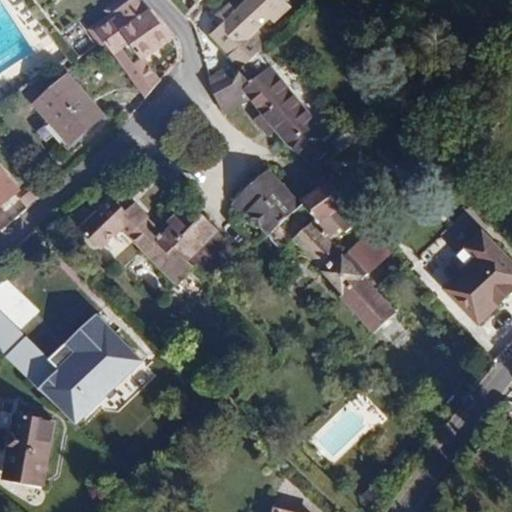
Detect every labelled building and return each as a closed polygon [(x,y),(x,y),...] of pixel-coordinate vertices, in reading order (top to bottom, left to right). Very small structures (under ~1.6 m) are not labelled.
[(92,30),(103,45),(106,43),(105,41),(97,30),(118,15),(114,10),(129,0),(123,0),(108,10),(112,16),(92,30)] [(175,38),(173,36),(163,22),(151,9),(142,0),(129,0),(114,10),(118,15),(97,30),(105,41),(106,43),(127,71),(133,80),(147,99),(161,81),(146,58),(175,38)] [(260,30),(273,18),(277,23),(292,7),(285,0),(247,0),(237,11),(229,4),(213,19),(220,27),(211,36),(244,70),(260,54),(271,42),(260,30)] [(317,124),(260,54),(244,70),(235,84),(215,96),(224,114),(252,98),(264,112),(257,119),(263,128),(272,121),(279,129),(293,146),(309,159),(327,144),(340,133),(333,124),(320,135),(313,128),(317,124)] [(235,84),(225,68),(210,80),(215,96),(235,84)] [(104,117),(70,77),(37,106),(51,122),(53,119),(73,142),(104,117)] [(279,129),(272,121),(263,128),(270,136),(279,129)] [(316,164),(332,151),(327,144),(309,159),(316,164)] [(0,208),(20,190),(0,167),(0,208)] [(271,235),(301,207),(268,170),(237,198),(251,213),(271,235)] [(351,207),(339,194),(329,180),(301,200),(305,205),(321,223),(333,215),(347,232),(362,219),(351,207)] [(189,261),(175,246),(190,230),(179,219),(176,216),(169,222),(173,227),(164,235),(147,217),(148,216),(135,202),(127,209),(114,196),(81,226),(100,247),(122,227),(128,234),(145,252),(170,278),(177,285),(194,268),(189,261)] [(251,213),(237,198),(232,203),(245,217),(251,213)] [(190,230),(204,216),(193,204),(179,219),(190,230)] [(294,240),(314,222),(318,226),(321,223),(305,205),(301,207),(271,235),(285,251),(296,242),(294,240)] [(448,284),(466,267),(455,255),(481,231),(465,214),(421,256),(448,284)] [(189,261),(219,231),(204,216),(190,230),(175,246),(189,261)] [(345,256),(318,226),(314,222),(294,240),(296,242),(326,274),(345,256)] [(395,254),(373,231),(349,253),(370,276),(395,254)] [(220,232),(203,250),(217,263),(234,247),(220,232)] [(480,324),(511,292),(511,261),(484,232),(468,248),(477,258),(445,288),(480,324)] [(205,276),(217,263),(203,250),(192,261),(205,276)] [(384,298),(345,256),(326,274),(346,296),(344,298),(376,335),(399,314),(384,298)] [(0,307),(9,315),(22,301),(0,281),(0,307)] [(0,318),(3,316),(0,313),(0,349),(40,389),(60,369),(28,337),(21,344),(0,324),(0,318)] [(77,426),(149,354),(126,331),(119,337),(98,315),(69,343),(93,368),(56,405),(77,426)] [(43,488),(56,421),(16,414),(5,482),(43,488)]
